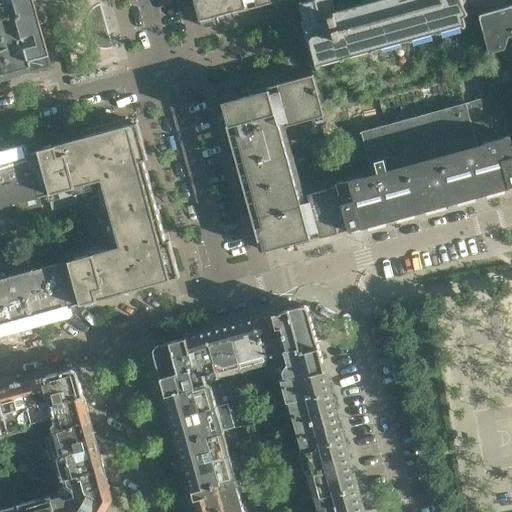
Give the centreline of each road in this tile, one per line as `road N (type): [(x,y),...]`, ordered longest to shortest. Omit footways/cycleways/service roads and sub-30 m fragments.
road 1 (residential): [(407,511),(337,264)]
road 2 (residential): [(228,293),(168,74)]
road 3 (residential): [(158,511),(108,334)]
road 4 (residential): [(337,264),(511,216)]
road 5 (residential): [(0,121),(168,74)]
road 6 (residential): [(108,334),(228,293)]
